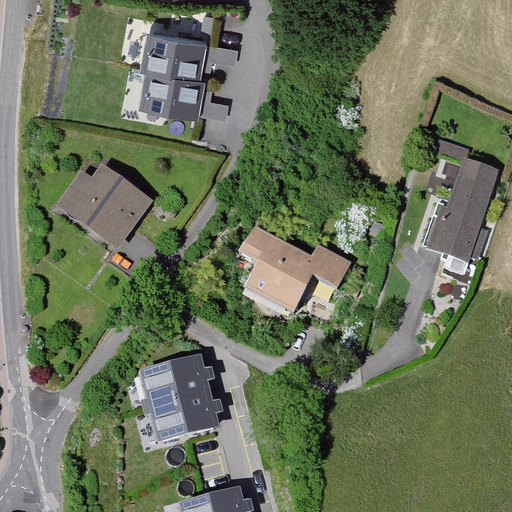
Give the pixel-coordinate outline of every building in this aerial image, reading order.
[(210,42),(148,32),(135,107),(198,117),(210,42)] [(467,162),(435,249),(477,265),(487,237),(478,234),(500,175),(467,162)] [(151,203),(97,165),(62,217),(116,254),(151,203)] [(314,261),(258,232),(246,256),(266,266),(253,292),(294,312),(313,273),(341,287),(352,264),(320,248),(314,261)] [(195,364),(137,378),(155,451),(212,437),(195,364)] [(245,511),(241,493),(176,508),(176,511),(245,511)]
